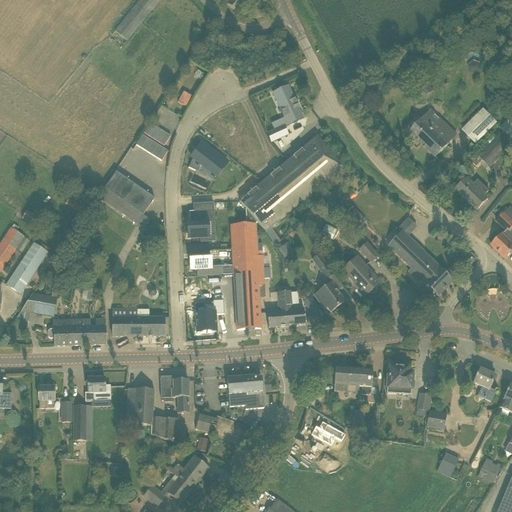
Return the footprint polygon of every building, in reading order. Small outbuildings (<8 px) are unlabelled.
[(139,0),(114,31),(125,40),(159,0),(139,0)] [(228,0),(225,4),(238,14),(248,0),(228,0)] [(469,73),(476,76),(481,71),(480,64),(473,61),(467,66),(469,73)] [(296,104),(297,104),(295,99),(294,100),(288,87),(273,94),(282,112),(280,113),(283,118),(284,118),(288,126),(303,119),(299,110),(300,110),(298,106),(297,106),(296,104)] [(177,100),(185,106),(191,96),(183,91),(177,100)] [(462,131),(471,140),(476,145),(497,124),(483,109),(462,131)] [(436,158),(454,139),(457,136),(435,115),(428,121),(425,118),(410,133),(436,158)] [(149,137),(155,127),(150,124),(144,134),(149,137)] [(154,140),(160,130),(155,127),(149,137),(154,140)] [(271,142),(287,135),(283,127),(267,134),(271,142)] [(159,143),(166,133),(160,130),(154,140),(159,143)] [(490,144),(501,133),(499,131),(488,141),(490,144)] [(511,140),(502,132),(501,133),(490,144),(478,156),(490,169),(511,146),(511,140)] [(171,137),(166,133),(159,143),(164,147),(171,137)] [(141,149),(148,139),(143,135),(136,146),(141,149)] [(239,202),(245,209),(257,223),(266,233),(343,169),(317,137),(239,202)] [(146,152),(153,142),(148,139),(141,149),(146,152)] [(151,155),(158,145),(153,142),(146,152),(151,155)] [(156,158),(163,148),(158,145),(151,155),(156,158)] [(168,151),(163,148),(156,158),(161,162),(168,151)] [(191,175),(200,179),(203,172),(212,178),(223,162),(203,149),(193,164),(195,166),(191,175)] [(116,173),(98,199),(144,231),(149,223),(150,221),(143,216),(154,199),(116,173)] [(465,199),(477,211),(488,199),(485,196),(489,191),(477,180),(473,184),(467,179),(456,190),(462,196),(463,195),(466,198),(465,199)] [(353,208),(349,212),(343,206),(338,210),(356,231),(366,222),(353,208)] [(496,222),(500,226),(509,234),(511,230),(511,207),(496,222)] [(264,279),(262,257),(262,247),(260,247),(260,243),(256,243),(255,225),(257,223),(245,209),(246,225),(231,226),(236,315),(235,316),(235,321),(236,322),(237,331),(261,330),(259,298),(258,286),(264,285),(264,279)] [(188,238),(209,237),(208,223),(212,223),(211,210),(189,211),(190,222),(187,222),(188,238)] [(416,227),(409,219),(398,230),(401,234),(389,246),(425,281),(424,283),(437,297),(452,282),(406,237),(416,227)] [(11,228),(0,244),(0,266),(3,269),(24,237),(17,232),(19,228),(13,225),(11,228)] [(511,243),(503,235),(492,246),(506,259),(511,252),(511,243)] [(277,249),(284,258),(293,250),(286,242),(277,249)] [(34,244),(6,285),(20,295),(48,253),(34,244)] [(371,262),(375,258),(377,256),(366,245),(360,251),(371,262)] [(312,261),(326,280),(334,275),(320,255),(312,261)] [(470,265),(475,260),(471,255),(466,260),(470,265)] [(212,267),(211,258),(189,259),(190,271),(197,271),(197,277),(222,276),(222,267),(212,267)] [(343,271),(365,296),(362,299),(378,284),(364,269),(365,267),(357,258),(343,271)] [(330,312),(344,303),(344,302),(331,284),(314,296),(323,308),(323,307),(326,305),(330,312)] [(292,291),(285,292),(288,328),(305,326),(304,310),(291,311),(291,307),(293,307),(292,291)] [(21,312),(24,313),(30,314),(30,312),(53,316),(58,293),(53,292),(51,298),(32,295),(21,312)] [(277,292),(277,294),(271,294),(272,302),(278,302),(279,308),(281,308),(282,312),(267,313),(268,330),(288,328),(285,292),(277,292)] [(313,314),(320,309),(311,297),(304,302),(313,314)] [(215,315),(224,315),(223,301),(213,302),(213,307),(206,307),(206,313),(195,314),(196,334),(216,333),(215,315)] [(112,338),(149,338),(164,338),(164,318),(137,319),(137,309),(112,309),(112,338)] [(54,347),(72,347),(71,320),(53,321),(53,329),(50,329),(48,332),(48,337),(51,339),(54,339),(54,347)] [(92,328),(90,328),(90,320),(71,320),(72,347),(93,346),(92,328)] [(93,346),(106,346),(106,328),(105,328),(105,320),(96,321),(96,328),(92,328),(93,346)] [(335,368),(334,387),(334,392),(354,393),(354,395),(358,395),(359,387),(360,370),(335,368)] [(389,377),(388,377),(387,394),(411,396),(411,388),(413,388),(414,382),(412,382),(412,374),(407,374),(408,369),(390,368),(389,377)] [(360,370),(359,387),(362,387),(361,395),(376,396),(377,379),(372,379),(373,371),(360,370)] [(475,378),(476,378),(474,384),(481,387),(477,397),(491,403),(496,392),(489,389),(495,377),(480,370),(477,376),(476,375),(475,378)] [(189,398),(188,381),(173,382),(173,379),(171,377),(162,378),(160,380),(161,399),(164,399),(164,403),(172,403),(172,399),(177,399),(178,415),(189,414),(188,398),(189,398)] [(227,379),(228,395),(228,396),(229,396),(230,408),(245,406),(246,410),(264,409),(261,378),(254,379),(254,377),(227,379)] [(87,380),(87,390),(88,393),(85,394),(85,403),(91,402),(91,403),(92,403),(92,402),(92,399),(94,399),(94,400),(109,400),(109,387),(105,387),(104,379),(87,380)] [(511,384),(510,384),(500,407),(511,412),(511,384)] [(39,409),(46,409),(54,409),(54,388),(38,388),(39,401),(39,409)] [(184,444),(184,443),(189,444),(189,438),(185,438),(185,424),(178,424),(178,420),(152,418),(154,391),(128,389),(126,424),(148,426),(147,429),(151,430),(151,435),(177,444),(184,444)] [(428,412),(431,397),(419,394),(416,410),(428,412)] [(71,404),(69,404),(62,404),(62,422),(71,423),(71,404)] [(86,441),(86,407),(74,407),(74,441),(86,441)] [(352,436),(356,437),(363,437),(365,412),(354,411),(352,436)] [(428,412),(426,428),(444,431),(446,414),(431,412),(431,413),(428,412)] [(195,431),(214,435),(218,420),(199,415),(195,431)] [(345,435),(322,423),(319,429),(315,428),(311,436),(331,447),(337,450),(341,443),(345,435)] [(199,438),(197,450),(207,452),(209,439),(199,438)] [(325,458),(314,452),(311,457),(307,455),(300,451),(293,464),(315,476),(325,458)] [(456,460),(447,456),(439,473),(448,477),(456,460)] [(183,473),(196,484),(208,468),(195,458),(184,471),(177,465),(171,473),(179,479),(183,473)] [(486,459),(478,477),(493,484),(501,467),(486,459)] [(180,503),(196,484),(183,473),(179,479),(171,473),(171,474),(174,477),(163,490),(180,503)] [(511,511),(511,475),(496,511),(511,511)] [(143,497),(157,508),(165,498),(151,486),(143,497)] [(291,511),(285,506),(277,500),(267,511),(291,511)]
